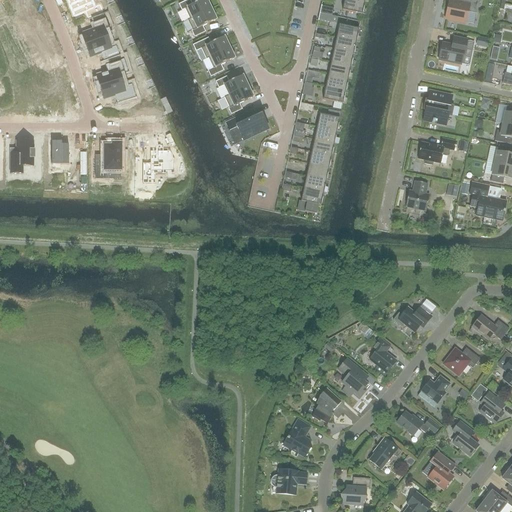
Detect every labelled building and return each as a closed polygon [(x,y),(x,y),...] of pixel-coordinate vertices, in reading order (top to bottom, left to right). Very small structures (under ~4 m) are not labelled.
[(16,0),(3,0),(5,5),(8,4),(13,15),(35,6),(32,0),(16,0)] [(81,0),(70,5),(69,5),(74,17),(85,12),(88,18),(103,12),(100,5),(95,7),(92,0),(81,0)] [(192,18),(211,9),(207,0),(201,0),(192,4),(190,0),(186,0),(179,4),(181,10),(187,7),(192,18)] [(353,0),(345,0),(343,11),(363,15),(365,3),(353,0)] [(477,14),(480,0),(459,0),(459,3),(450,1),(446,19),(466,23),(469,12),(477,14)] [(35,6),(13,15),(18,27),(16,28),(18,34),(29,29),(27,23),(40,17),(35,6)] [(322,6),(320,13),(321,14),(332,16),(334,9),(322,6)] [(192,18),(190,19),(188,20),(193,31),(192,31),(195,38),(206,32),(203,27),(217,20),(211,9),(192,18)] [(331,23),(332,16),(321,14),(319,21),(331,23)] [(93,30),(82,34),(86,46),(87,46),(107,38),(103,27),(108,25),(105,18),(90,24),(93,30)] [(356,42),(359,30),(339,25),(337,38),(356,42)] [(31,33),(20,37),(22,43),(25,42),(29,53),(51,45),(47,33),(33,38),(31,33)] [(209,59),(230,48),(225,37),(211,44),(208,38),(193,45),(196,52),(202,49),(207,60),(209,59)] [(107,38),(87,46),(91,57),(101,54),(104,60),(119,54),(116,47),(111,49),(107,38)] [(356,42),(337,38),(334,50),(354,55),(356,42)] [(465,56),(468,41),(456,39),(455,45),(452,46),(442,44),(439,60),(462,64),(464,56),(465,56)] [(51,45),(29,53),(34,65),(31,66),(33,72),(45,67),(42,62),(56,56),(51,45)] [(230,48),(209,59),(213,68),(208,71),(211,77),(224,71),(221,65),(235,59),(230,48)] [(354,55),(334,50),(331,63),(351,67),(354,55)] [(108,72),(97,76),(101,87),(122,81),(120,74),(128,72),(124,60),(106,66),(108,72)] [(351,67),(331,63),(329,75),(348,80),(351,67)] [(46,71),(34,75),(36,81),(39,80),(43,92),(66,84),(62,73),(48,77),(46,71)] [(511,75),(505,74),(503,84),(511,85),(511,75)] [(348,80),(329,75),(326,88),(346,92),(348,80)] [(229,96),(248,87),(243,76),(230,83),(227,77),(216,82),(219,89),(224,86),(229,96)] [(7,79),(0,80),(0,83),(1,89),(9,87),(7,79)] [(101,87),(100,87),(104,99),(115,96),(117,102),(135,97),(132,85),(124,87),(122,81),(101,87)] [(66,84),(43,92),(47,104),(44,105),(46,111),(58,107),(56,101),(70,96),(66,84)] [(229,96),(225,98),(229,108),(228,109),(231,115),(243,110),(240,104),(253,98),(248,87),(229,96)] [(323,100),(343,105),(346,92),(326,88),(323,100)] [(451,116),(453,106),(450,106),(452,97),(430,93),(428,101),(426,101),(424,110),(426,110),(424,120),(446,125),(448,115),(451,116)] [(314,106),(301,103),(299,110),(312,113),(314,106)] [(503,125),(511,126),(511,107),(507,107),(503,125)] [(234,119),(228,121),(230,127),(236,124),(243,139),(268,127),(261,112),(247,119),(244,114),(234,119)] [(337,132),(340,119),(320,115),(317,127),(337,132)] [(511,126),(503,125),(502,132),(497,131),(495,141),(511,145),(511,141),(511,126)] [(315,140),(334,144),(337,132),(317,127),(315,140)] [(454,151),(456,142),(443,139),(441,147),(421,143),(418,159),(426,160),(425,164),(433,166),(434,162),(441,164),(443,155),(448,156),(450,150),(454,151)] [(312,152),(332,156),(334,144),(315,140),(312,152)] [(11,155),(10,173),(23,173),(23,166),(33,166),(33,158),(34,158),(34,150),(33,150),(33,142),(17,142),(17,155),(11,155)] [(52,142),(52,165),(68,165),(68,172),(76,172),(76,173),(83,173),(83,158),(77,158),(77,145),(62,145),(62,142),(52,142)] [(96,161),(96,179),(109,179),(109,171),(121,171),(121,163),(123,163),(123,155),(121,155),(121,144),(113,144),(113,147),(105,147),(105,155),(104,155),(104,161),(96,161)] [(143,163),(143,184),(156,184),(156,174),(175,174),(174,160),(170,150),(169,150),(169,151),(163,151),(163,145),(154,145),(154,146),(155,146),(155,151),(148,151),(148,163),(143,163)] [(499,146),(495,164),(511,167),(511,154),(509,154),(511,149),(499,146)] [(309,165),(329,169),(332,156),(312,152),(309,165)] [(511,180),(511,167),(495,164),(491,182),(503,184),(504,179),(511,180)] [(307,177),(326,181),(329,169),(309,165),(307,177)] [(304,189),(324,194),(326,181),(307,177),(304,189)] [(426,211),(430,196),(425,195),(428,184),(416,182),(413,192),(409,191),(406,207),(426,211)] [(502,222),(506,202),(493,199),(494,195),(488,194),(489,187),(472,183),(470,195),(473,196),(470,207),(477,208),(476,216),(502,222)] [(449,184),(447,194),(458,196),(459,185),(449,184)] [(324,194),(304,189),(301,202),(307,203),(305,212),(317,215),(319,206),(321,206),(324,194)] [(415,314),(408,308),(402,316),(399,314),(394,321),(402,327),(404,324),(415,333),(422,324),(425,326),(432,317),(420,307),(415,314)] [(501,340),(509,329),(498,321),(494,326),(481,316),(472,328),(488,341),(493,335),(501,340)] [(362,323),(358,328),(364,333),(369,328),(362,323)] [(385,375),(396,361),(385,353),(389,347),(380,339),(375,345),(379,349),(370,360),(378,366),(376,369),(385,375)] [(328,343),(325,347),(330,353),(334,349),(328,343)] [(464,356),(455,349),(443,364),(458,377),(468,365),(473,369),(480,359),(468,350),(464,356)] [(360,398),(369,386),(359,377),(363,372),(347,359),(338,370),(347,377),(342,383),(346,387),(343,391),(350,397),(353,393),(360,398)] [(511,359),(503,370),(508,374),(503,380),(511,387),(511,359)] [(434,384),(430,381),(421,392),(437,404),(446,393),(444,392),(450,384),(440,376),(434,384)] [(341,402),(327,389),(319,397),(316,405),(318,406),(312,417),(320,421),(321,421),(326,424),(324,426),(326,427),(334,415),(332,413),(333,410),(334,411),(341,402)] [(504,406),(499,402),(488,394),(480,404),(484,407),(479,412),(495,425),(504,414),(500,411),(504,406)] [(440,428),(429,420),(424,425),(417,419),(416,420),(405,412),(397,423),(413,436),(419,429),(425,434),(429,429),(435,434),(440,428)] [(286,440),(290,452),(296,456),(298,454),(305,458),(311,447),(310,440),(305,438),(311,427),(298,420),(286,440)] [(475,434),(471,431),(460,422),(453,431),(459,436),(453,444),(470,457),(479,446),(470,439),(475,434)] [(397,458),(402,452),(391,443),(387,449),(380,444),(376,450),(377,451),(369,461),(381,470),(393,455),(397,458)] [(454,478),(448,473),(454,466),(438,453),(430,463),(436,467),(428,477),(444,490),(454,478)] [(408,457),(405,461),(411,466),(415,462),(408,457)] [(298,473),(298,472),(278,470),(278,476),(276,476),(274,477),(272,478),(271,480),(271,482),(272,485),(273,486),(275,488),(277,488),(276,494),(296,496),(297,485),(306,486),(307,474),(298,473)] [(511,472),(509,470),(502,479),(511,486),(511,488),(509,492),(511,494),(511,472)] [(353,487),(346,486),(346,492),(344,493),(344,495),(343,495),(343,505),(363,506),(363,497),(366,495),(366,488),(370,489),(371,480),(353,478),(353,487)] [(484,502),(497,511),(500,511),(507,504),(511,507),(511,499),(506,495),(502,499),(492,491),(484,502)] [(404,511),(426,511),(432,505),(416,493),(407,504),(409,506),(404,511)] [(497,511),(484,502),(476,511),(497,511)]
